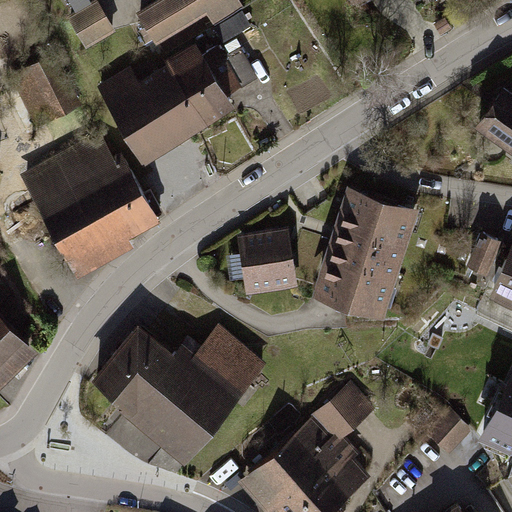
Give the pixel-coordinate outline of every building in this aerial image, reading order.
[(237,0),(182,0),(146,19),(166,56),(245,15),(237,0)] [(353,0),(365,19),(396,0),(353,0)] [(103,4),(74,18),(89,49),(118,36),(103,4)] [(141,79),(111,97),(157,173),(246,118),(209,57),(150,93),(141,79)] [(55,63),(25,81),(54,129),(84,111),(55,63)] [(511,95),(510,95),(489,130),(511,143),(511,95)] [(112,145),(35,187),(79,267),(156,225),(112,145)] [(357,189),(323,301),(396,323),(430,211),(357,189)] [(469,263),(492,270),(504,235),(481,228),(469,263)] [(299,233),(248,240),(257,310),(309,304),(299,233)] [(511,274),(502,298),(511,302),(511,274)] [(0,389),(39,348),(0,311),(0,389)] [(143,336),(90,394),(175,470),(269,366),(221,323),(180,369),(143,336)] [(511,371),(479,440),(511,455),(511,371)] [(315,415),(239,482),(265,511),(271,511),(281,504),(287,511),(325,511),(368,475),(315,415)] [(463,511),(458,503),(443,511),(463,511)]
